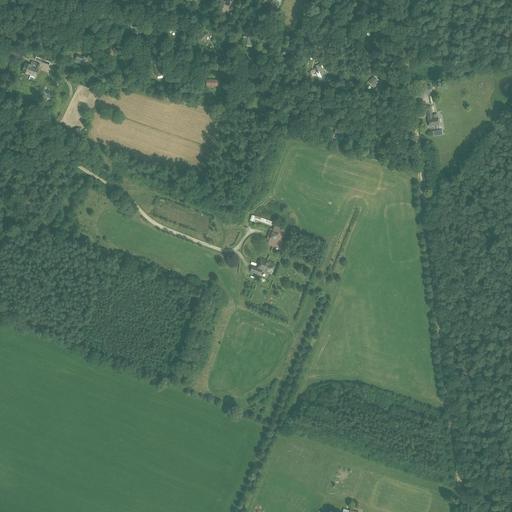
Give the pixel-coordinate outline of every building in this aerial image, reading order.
[(217,9),(223,12),(225,7),(227,7),(229,2),(222,0),(218,0),(218,2),(219,3),(217,9)] [(80,19),(77,28),(86,30),(88,24),(84,23),(84,20),(80,19)] [(144,31),(137,24),(134,28),(141,34),(144,31)] [(177,34),(179,34),(180,26),(168,25),(168,31),(177,31),(177,34)] [(207,29),(206,30),(205,33),(203,33),(201,34),(200,37),(202,39),(205,40),(205,41),(205,42),(207,42),(208,42),(208,40),(207,39),(206,39),(207,38),(208,34),(209,33),(209,30),(209,29),(207,29)] [(371,47),(373,49),(376,47),(371,39),(368,41),(367,40),(364,43),(366,46),(367,45),(370,48),(371,47)] [(35,60),(49,65),(51,59),(37,54),(35,60)] [(75,60),(82,63),(83,59),(86,60),(88,56),(85,55),(84,57),(77,54),(75,60)] [(281,65),(288,66),(288,63),(290,63),(291,57),(287,56),(286,60),(282,59),(281,65)] [(28,74),(36,77),(39,68),(40,65),(37,63),(35,67),(35,66),(35,65),(32,64),(32,65),(26,62),(22,72),(28,75),(28,74)] [(318,78),(319,81),(324,79),(322,75),(325,73),(321,64),(316,66),(319,72),(316,73),(318,77),(318,78)] [(369,80),(373,85),(377,82),(379,84),(383,80),(381,78),(378,80),(374,76),(369,80)] [(427,118),(429,127),(439,125),(438,117),(437,117),(437,114),(434,114),(434,115),(432,115),(431,106),(423,107),(424,111),(427,111),(428,118),(427,118)] [(299,112),(286,112),(286,120),(299,120),(299,112)] [(334,134),(342,137),(344,131),(336,128),(334,134)] [(382,147),(372,144),(371,147),(374,148),(372,152),(380,154),(382,147)] [(272,224),(273,221),(262,217),(262,219),(253,215),(251,220),(264,225),(265,222),(272,224)] [(268,243),(280,248),(287,230),(275,225),(268,243)] [(250,272),(260,275),(262,271),(271,275),(272,272),(273,272),(275,265),(276,263),(261,258),(261,260),(260,260),(257,267),(252,265),(250,272)]
